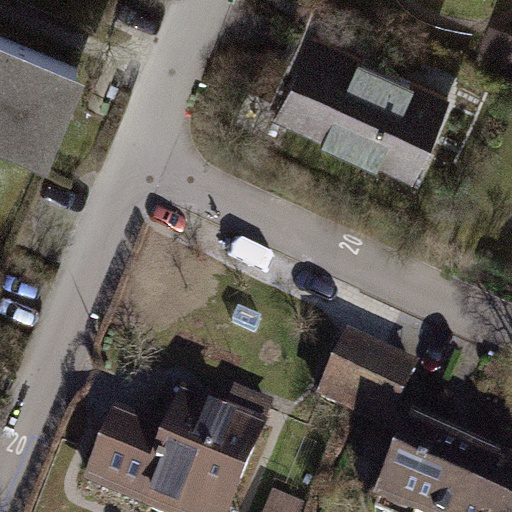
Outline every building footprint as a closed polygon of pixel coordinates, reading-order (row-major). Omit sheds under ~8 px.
[(114,0),(54,0),(107,20),(114,0)] [(0,25),(0,134),(47,153),(85,60),(0,25)] [(511,32),(498,27),(485,59),(511,70),(511,32)] [(278,120),(425,184),(463,97),(317,32),(278,120)] [(358,422),(389,354),(353,338),(322,405),(358,422)] [(389,354),(358,422),(392,437),(423,370),(389,354)] [(85,489),(140,511),(242,511),(284,410),(236,391),(228,410),(187,394),(171,435),(116,413),(85,489)] [(390,511),(485,511),(505,468),(427,433),(390,511)] [(485,511),(511,511),(511,471),(505,468),(485,511)]
